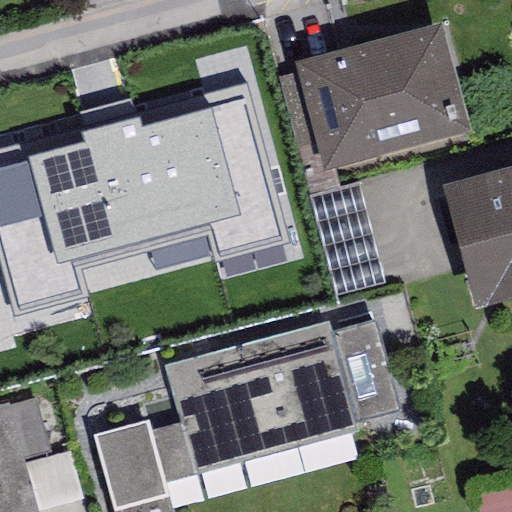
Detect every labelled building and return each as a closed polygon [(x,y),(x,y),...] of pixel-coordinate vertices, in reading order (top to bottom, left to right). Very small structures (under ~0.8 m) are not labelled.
[(440,29),(295,69),(296,75),(278,80),(310,195),(337,188),(333,175),(470,138),(440,29)] [(151,71),(0,103),(0,163),(3,178),(61,165),(69,200),(174,178),(151,71)] [(511,177),(441,198),(475,317),(511,306),(511,177)] [(356,435),(353,426),(398,414),(374,326),(330,338),(327,327),(163,371),(192,479),(356,435)] [(0,511),(36,511),(23,464),(50,456),(34,401),(7,409),(0,410),(0,511)] [(511,511),(511,489),(479,499),(482,511),(511,511)]
